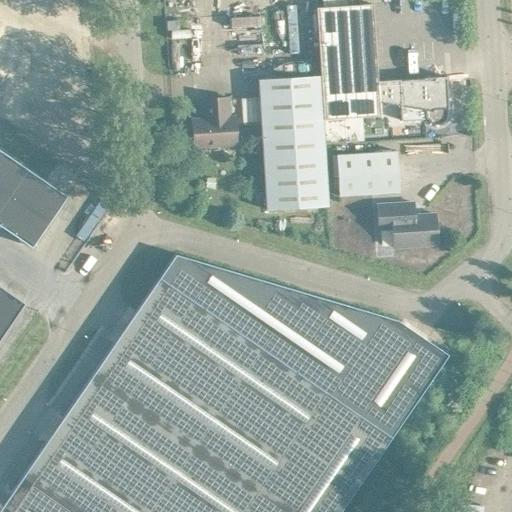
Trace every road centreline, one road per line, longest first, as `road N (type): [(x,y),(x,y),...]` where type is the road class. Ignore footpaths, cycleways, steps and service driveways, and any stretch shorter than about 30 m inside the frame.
road 1 (unclassified): [(140,222),(382,289),(429,295),(472,271),(504,230),(489,0)]
road 2 (unclassified): [(0,436),(140,222)]
road 3 (unclassified): [(140,222),(133,0)]
